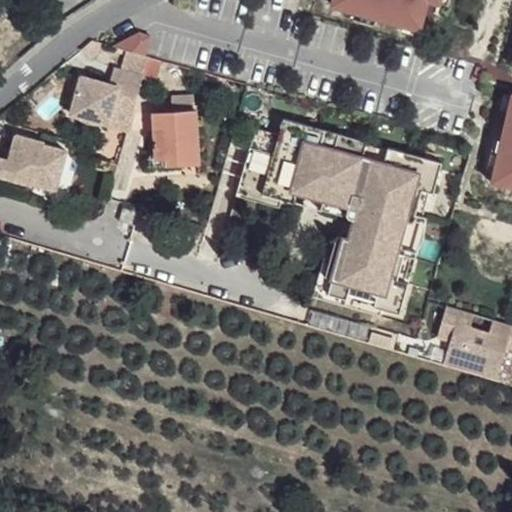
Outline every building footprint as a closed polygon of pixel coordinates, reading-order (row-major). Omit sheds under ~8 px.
[(332,0),(332,2),(423,28),(429,0),(332,0)] [(112,84),(83,76),(73,113),(110,124),(115,109),(134,114),(144,76),(150,56),(146,55),(152,37),(141,33),(115,46),(128,50),(121,70),(116,69),(112,84)] [(511,108),(496,180),(511,183),(511,108)] [(185,112),(155,114),(157,158),(169,158),(170,165),(203,162),(199,110),(185,112)] [(262,111),(258,127),(281,133),(286,118),(262,111)] [(444,161),(286,118),(281,133),(258,127),(244,175),(268,182),(265,193),(282,197),(297,202),(300,191),(326,198),(352,206),(349,212),(347,222),(343,236),(340,235),(338,241),(333,257),(328,275),(335,277),(331,292),(385,308),(403,313),(444,161)] [(0,157),(0,174),(35,184),(35,182),(58,188),(68,151),(46,144),(47,142),(18,134),(11,161),(0,157)] [(244,175),(239,194),(279,206),(282,197),(265,193),(268,182),(244,175)] [(352,206),(326,198),(323,209),(346,216),(349,212),(352,206)] [(328,275),(333,257),(327,255),(316,296),(384,315),(385,308),(331,292),(335,277),(328,275)] [(511,347),(511,346),(511,324),(446,304),(436,335),(449,339),(442,362),(495,378),(506,345),(511,347)]
